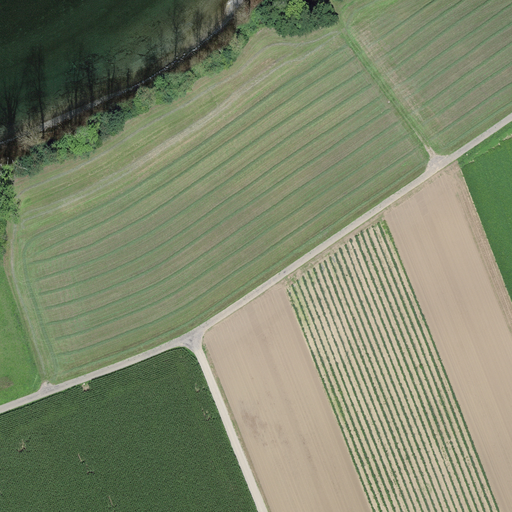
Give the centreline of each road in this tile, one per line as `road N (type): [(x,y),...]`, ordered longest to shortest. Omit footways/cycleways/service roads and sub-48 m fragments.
road 1 (track): [(511,115),(192,335),(0,408)]
road 2 (track): [(439,165),(329,7),(336,0)]
road 3 (track): [(263,511),(192,335)]
road 4 (track): [(19,208),(12,269),(49,390)]
